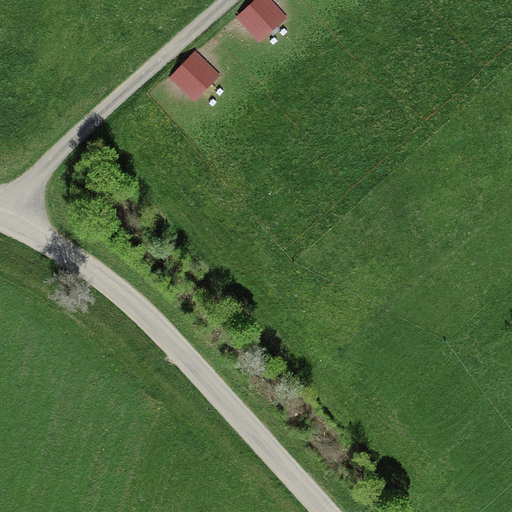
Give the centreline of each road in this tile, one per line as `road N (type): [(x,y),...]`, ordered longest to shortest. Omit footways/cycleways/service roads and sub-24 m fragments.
road 1 (unclassified): [(324,511),(128,300),(0,219)]
road 2 (track): [(228,0),(60,151),(7,222)]
